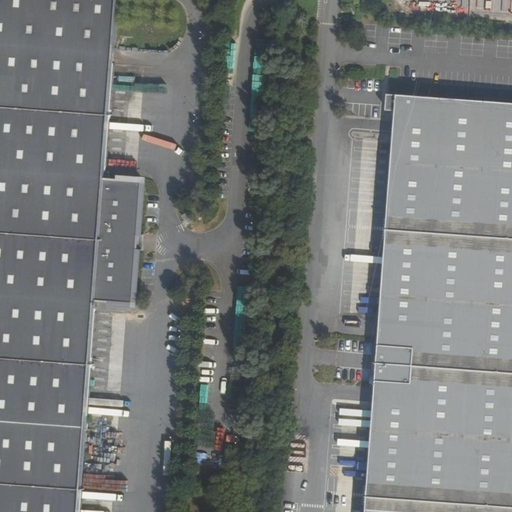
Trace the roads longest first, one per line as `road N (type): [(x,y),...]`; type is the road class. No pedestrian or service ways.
road 1 (unknown): [(164,248),(150,511)]
road 2 (unknown): [(235,255),(218,401)]
